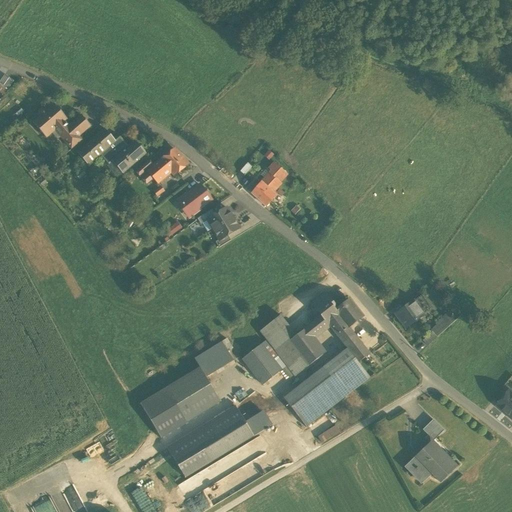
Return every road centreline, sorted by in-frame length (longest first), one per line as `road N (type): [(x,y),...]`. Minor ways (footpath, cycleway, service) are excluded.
road 1 (residential): [(511,439),(434,382),(350,284),(178,142),(0,62)]
road 2 (track): [(219,511),(434,382)]
